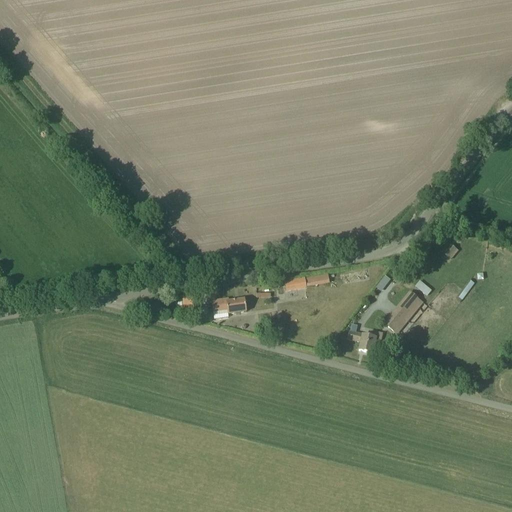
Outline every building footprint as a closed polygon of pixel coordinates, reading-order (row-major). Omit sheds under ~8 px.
[(450,245),(443,254),(449,259),(450,260),(458,252),(456,250),(450,245)] [(309,277),(311,287),(329,284),(328,274),(309,277)] [(381,293),(389,280),(383,276),(375,289),(381,293)] [(286,291),(305,288),(304,280),(285,283),(286,291)] [(419,281),(414,287),(427,297),(432,290),(419,281)] [(419,301),(409,293),(383,324),(393,332),(419,301)] [(197,312),(196,306),(195,299),(183,300),(185,314),(197,312)] [(212,302),(213,313),(227,311),(228,315),(246,313),(244,300),(228,302),(228,299),(212,302)] [(360,343),(358,351),(372,354),(375,341),(380,342),(382,334),(369,331),(368,337),(349,333),(347,340),(360,343)]
